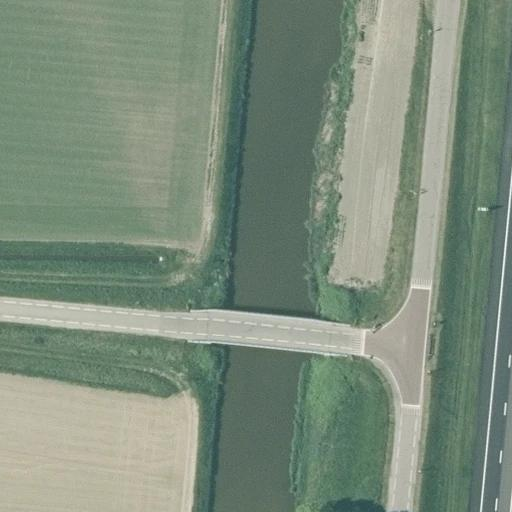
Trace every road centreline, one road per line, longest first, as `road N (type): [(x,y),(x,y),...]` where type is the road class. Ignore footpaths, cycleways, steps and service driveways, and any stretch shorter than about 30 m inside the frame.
road 1 (tertiary): [(414,345),(0,308)]
road 2 (unclassified): [(414,345),(449,0)]
road 3 (motorway): [(511,334),(495,511)]
road 4 (tertiary): [(400,511),(414,345)]
